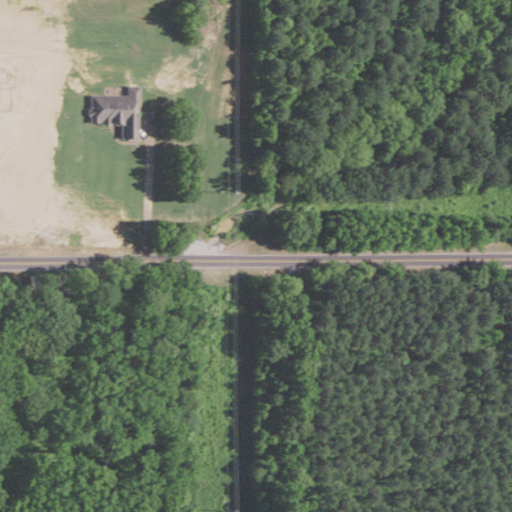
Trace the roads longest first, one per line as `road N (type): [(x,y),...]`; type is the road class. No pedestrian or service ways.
road 1 (tertiary): [(511,260),(219,261)]
road 2 (tertiary): [(219,261),(0,262)]
